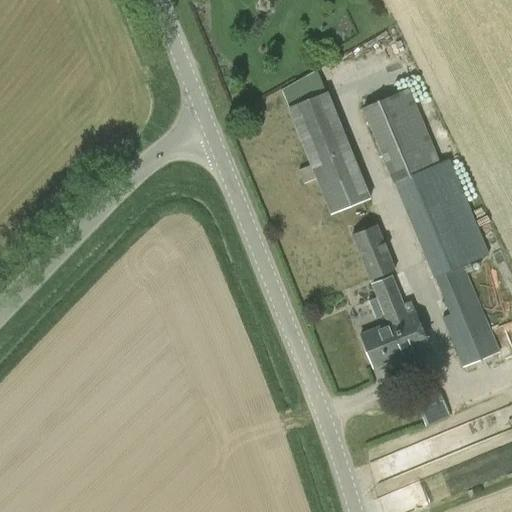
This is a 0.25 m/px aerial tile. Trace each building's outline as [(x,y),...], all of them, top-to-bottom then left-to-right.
[(440,166),(415,88),(364,104),(390,182),(440,166)] [(328,91),(308,98),(287,107),(319,190),(331,216),(368,200),(371,199),(328,91)] [(451,194),(436,201),(404,215),(449,316),(442,319),(462,369),(500,353),(457,251),(474,244),(451,194)] [(351,235),(369,280),(395,270),(377,224),(351,235)] [(429,346),(415,312),(411,301),(403,304),(392,275),(371,284),(377,297),(368,301),(376,319),(384,315),(387,323),(359,334),(373,369),(429,346)] [(425,398),(416,402),(420,413),(444,404),(440,393),(425,398)] [(511,410),(493,416),(497,429),(511,423),(511,410)]
